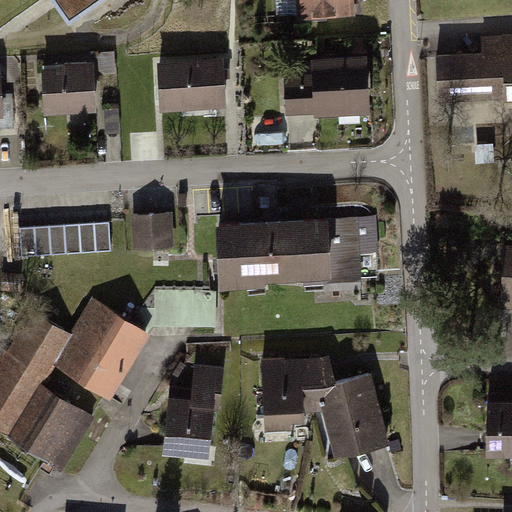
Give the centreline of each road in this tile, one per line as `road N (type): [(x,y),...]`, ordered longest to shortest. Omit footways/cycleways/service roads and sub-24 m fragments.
road 1 (residential): [(0,188),(412,162)]
road 2 (residential): [(412,162),(422,511)]
road 3 (residential): [(402,0),(412,162)]
